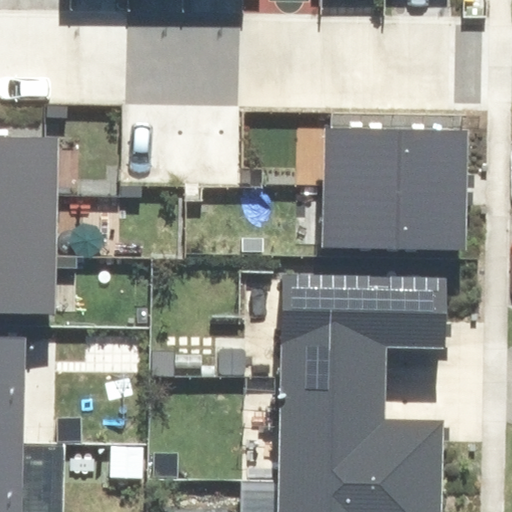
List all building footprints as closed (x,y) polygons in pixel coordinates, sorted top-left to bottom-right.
[(321,117),(319,176),(462,180),(465,122),(321,117)] [(0,185),(52,188),(54,129),(0,127),(0,185)] [(319,176),(317,234),(460,238),(462,180),(319,176)] [(0,185),(0,244),(50,246),(52,188),(0,185)] [(0,244),(0,302),(25,304),(48,305),(50,246),(0,244)] [(284,260),(282,364),(378,366),(379,337),(443,338),(444,264),(386,262),(386,276),(364,275),(364,262),(316,261),(284,260)] [(24,330),(0,329),(0,429),(22,430),(24,330)] [(282,364),(279,467),(440,471),(441,409),(377,407),(378,366),(282,364)] [(20,511),(22,430),(0,429),(0,511),(20,511)] [(279,467),(278,511),(439,511),(440,471),(279,467)]
